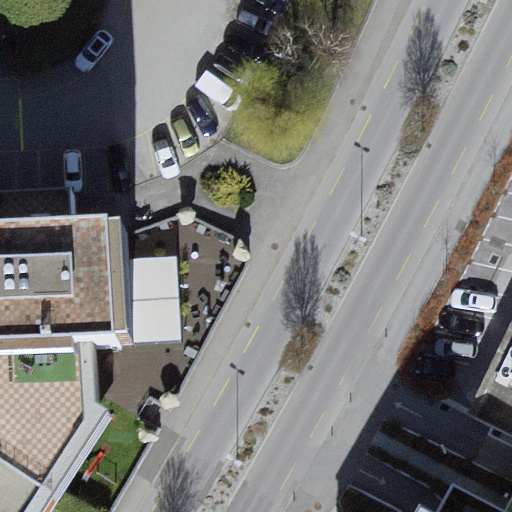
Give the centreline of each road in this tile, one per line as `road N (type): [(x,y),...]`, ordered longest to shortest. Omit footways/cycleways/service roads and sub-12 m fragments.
road 1 (primary): [(441,0),(249,375),(168,511)]
road 2 (primary): [(252,511),(511,21)]
